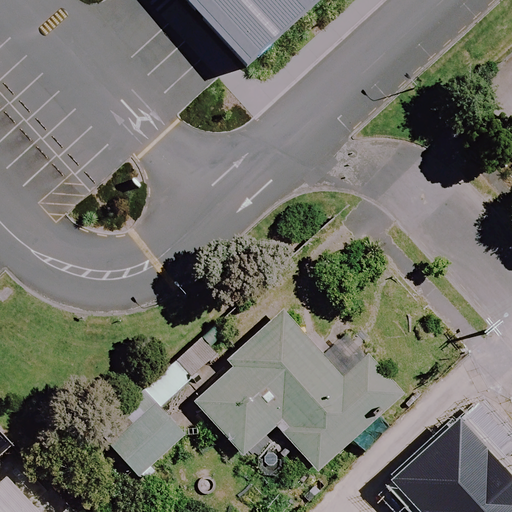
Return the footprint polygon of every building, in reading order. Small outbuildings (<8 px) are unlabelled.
[(312,0),(166,0),(233,74),(312,0)] [(341,375),(289,317),(191,404),(242,461),(276,430),(316,475),(398,403),(359,359),(341,375)] [(211,366),(192,346),(97,438),(139,482),(183,439),(160,415),(211,366)] [(467,471),(415,437),(365,511),(487,511),(454,490),(467,471)] [(0,511),(36,511),(10,484),(0,493),(0,511)]
